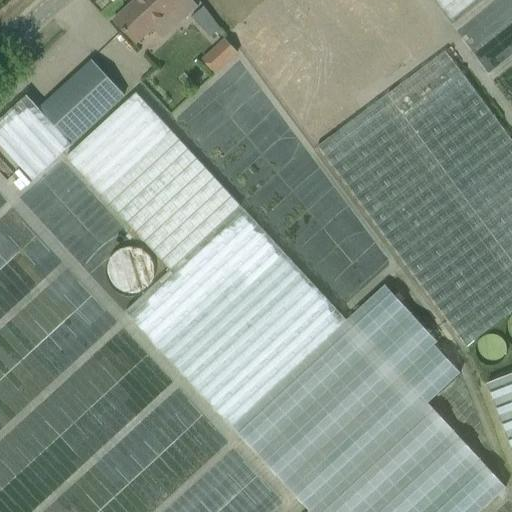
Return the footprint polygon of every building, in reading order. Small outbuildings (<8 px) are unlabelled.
[(137,0),(114,21),(128,36),(135,44),(152,29),(169,13),(168,11),(174,6),(186,19),(196,10),(198,8),(189,0),(137,0)] [(432,0),(451,23),(478,0),(432,0)] [(203,8),(192,17),(202,27),(211,19),(203,8)] [(224,40),(213,50),(226,64),(236,54),(224,40)] [(511,143),(445,52),(316,148),(464,348),(511,311),(511,143)] [(70,143),(122,96),(91,62),(38,110),(26,97),(0,120),(0,144),(33,180),(71,145),(70,143)] [(65,158),(171,269),(125,313),(229,426),(344,319),(240,205),(134,93),(65,158)] [(344,319),(229,426),(309,511),(427,404),(460,374),(384,286),(346,321),(344,319)] [(511,375),(487,385),(511,450),(511,375)] [(479,511),(506,488),(427,404),(309,511),(479,511)]
